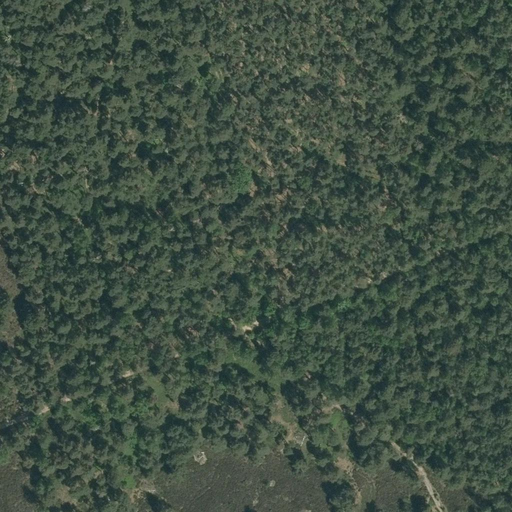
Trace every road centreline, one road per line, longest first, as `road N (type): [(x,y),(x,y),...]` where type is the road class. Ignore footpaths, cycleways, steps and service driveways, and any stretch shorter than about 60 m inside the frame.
road 1 (track): [(262,321),(0,421)]
road 2 (track): [(511,227),(262,321)]
